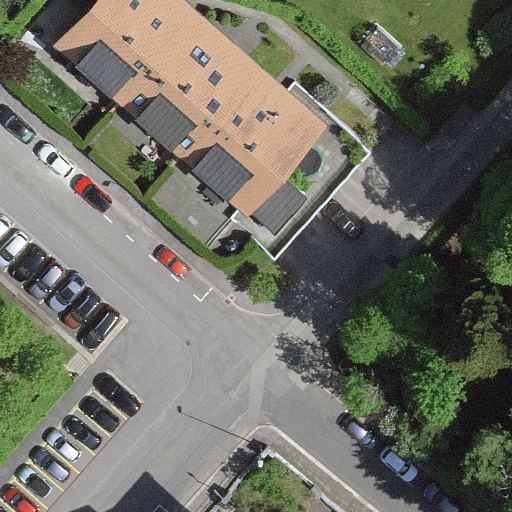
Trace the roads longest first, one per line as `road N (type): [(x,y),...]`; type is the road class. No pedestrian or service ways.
road 1 (unclassified): [(253,363),(511,88)]
road 2 (residential): [(253,363),(0,148)]
road 3 (residential): [(429,511),(253,363)]
road 4 (unclassified): [(126,511),(253,363)]
